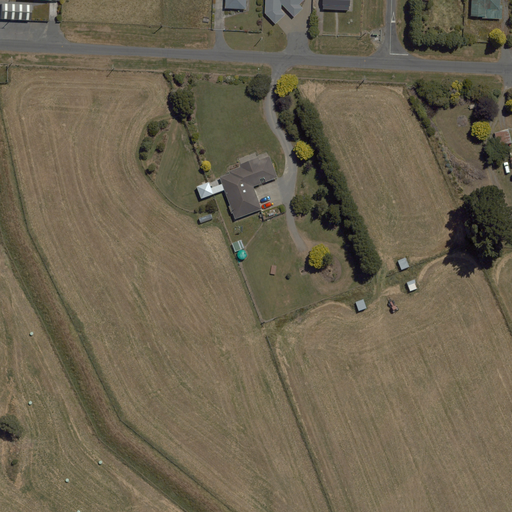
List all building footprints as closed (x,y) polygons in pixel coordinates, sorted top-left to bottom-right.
[(245,0),(224,0),(225,8),(245,9),(245,0)] [(282,10),(282,7),(292,18),(303,8),(299,3),(302,0),(265,0),(265,13),(274,24),(286,15),(282,10)] [(323,0),(324,10),(350,9),(349,0),(323,0)] [(470,0),(470,15),(484,16),(484,18),(499,18),(499,0),(470,0)] [(12,3),(0,2),(0,19),(11,20),(12,3)] [(511,142),(508,128),(493,132),(496,144),(501,143),(502,146),(511,142)] [(225,190),(236,220),(262,209),(254,188),(276,180),(265,151),(238,161),(242,171),(196,188),(201,200),(225,190)] [(278,220),(263,224),(267,236),(281,232),(278,220)] [(406,258),(396,261),(400,271),(410,268),(406,258)] [(276,261),(264,267),(267,273),(278,267),(276,261)] [(416,279),(406,282),(409,292),(419,289),(416,279)] [(363,299),(354,302),(358,312),(367,309),(363,299)]
